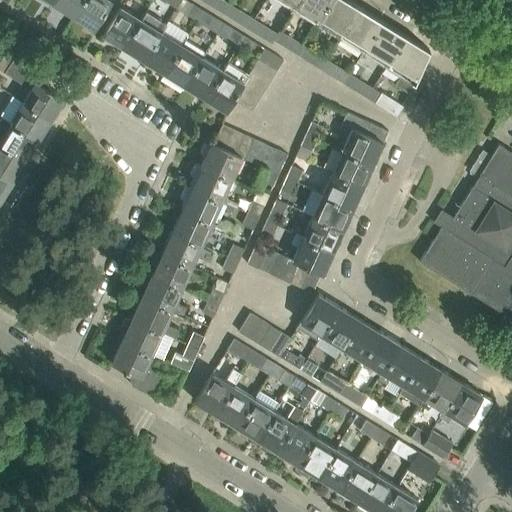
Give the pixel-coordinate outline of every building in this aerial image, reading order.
[(53,0),(52,2),(73,15),(82,0),(53,0)] [(93,28),(111,0),(110,0),(82,0),(73,15),(93,28)] [(316,21),(329,0),(297,0),(293,7),(316,21)] [(340,35),(359,5),(350,0),(329,0),(316,21),(340,35)] [(190,1),(184,12),(195,19),(202,9),(190,1)] [(102,34),(123,47),(141,18),(120,5),(102,34)] [(363,50),(382,19),(359,5),(340,35),(363,50)] [(202,9),(195,19),(216,32),(223,21),(202,9)] [(238,9),(233,18),(248,27),(253,19),(238,9)] [(141,18),(123,47),(143,59),(161,31),(166,23),(146,10),(141,18)] [(253,19),(248,27),(263,37),(269,28),(253,19)] [(386,64),(405,34),(382,19),(363,50),(386,64)] [(223,21),(216,32),(237,45),(243,34),(223,22),(223,21)] [(161,31),(143,59),(163,71),(181,43),(161,31)] [(287,33),(281,43),(296,53),(303,43),(287,33)] [(243,34),(237,45),(248,52),(254,41),(243,34)] [(394,83),(408,92),(428,48),(405,34),(386,64),(400,73),(394,83)] [(181,43),(163,71),(184,84),(201,56),(204,51),(184,38),(181,43)] [(303,43),(296,53),(311,62),(318,52),(303,43)] [(276,69),(283,59),(264,47),(257,57),(276,69)] [(29,88),(22,100),(51,118),(64,97),(51,90),(52,89),(48,86),(47,87),(40,83),(46,72),(15,53),(4,72),(29,88)] [(184,84),(204,97),(222,69),(201,56),(184,84)] [(257,57),(251,67),(270,79),(276,69),(257,57)] [(222,69),(204,97),(223,109),(225,110),(233,98),(239,88),(245,78),(248,73),(227,60),(222,69)] [(334,62),(327,72),(343,82),(349,72),(334,62)] [(263,89),(270,79),(251,67),(248,73),(245,78),(263,89)] [(349,72),(343,82),(358,92),(364,81),(349,72)] [(245,78),(239,88),(257,99),(263,89),(245,78)] [(251,109),(257,99),(239,88),(233,98),(251,109)] [(381,92),(374,102),(397,115),(403,105),(401,104),(381,91),(381,92)] [(38,138),(51,118),(22,100),(9,121),(38,138)] [(341,149),(372,163),(382,141),(365,133),(370,121),(346,111),(338,128),(349,133),(341,149)] [(38,138),(9,121),(1,116),(0,118),(0,143),(25,159),(38,138)] [(311,120),(305,133),(316,138),(322,125),(311,120)] [(222,123),(213,142),(224,148),(233,128),(222,123)] [(233,128),(224,148),(234,153),(244,133),(233,128)] [(241,156),(245,157),(254,138),(244,133),(234,153),(241,156)] [(305,133),(300,144),(311,150),(316,138),(305,133)] [(265,142),(254,138),(245,157),(256,162),(265,142)] [(224,148),(213,142),(211,142),(210,142),(204,142),(200,151),(204,156),(201,164),(223,174),(231,178),(241,156),(234,153),(224,148)] [(265,142),(256,162),(266,167),(275,147),(265,142)] [(509,316),(511,310),(511,151),(498,142),(476,178),(478,179),(474,186),(472,185),(445,227),(441,225),(432,238),(429,243),(419,260),(447,278),(471,293),(471,292),(509,316)] [(0,171),(13,179),(25,159),(0,143),(0,171)] [(275,147),(266,167),(278,172),(287,152),(275,147)] [(341,149),(331,171),(362,185),(372,163),(341,149)] [(231,178),(223,174),(201,164),(200,164),(194,164),(190,173),(194,178),(191,185),(221,199),(223,194),(231,178)] [(291,164),(285,177),(296,182),(302,169),(291,164)] [(266,167),(261,179),(272,184),(278,172),(266,167)] [(0,199),(0,200),(13,179),(0,171),(0,199)] [(352,207),(362,185),(331,171),(321,193),(352,207)] [(285,177),(280,188),(291,193),(296,182),(285,177)] [(181,208),(211,221),(221,199),(191,185),(185,184),(179,196),(184,200),(181,208)] [(321,193),(311,214),(343,228),(346,228),(351,218),(349,215),(352,207),(321,193)] [(252,199),(247,211),(258,216),(263,204),(252,199)] [(201,243),(211,221),(181,208),(171,229),(201,243)] [(271,208),(266,219),(276,224),(282,213),(271,208)] [(247,211),(241,223),(252,228),(258,216),(247,211)] [(311,214),(301,236),(333,250),(342,229),(343,228),(311,214)] [(266,219),(260,232),(271,237),(276,224),(266,219)] [(171,229),(161,251),(191,265),(201,243),(171,229)] [(295,233),(290,242),(297,245),(291,258),(298,261),(309,266),(320,272),(322,273),(333,250),(301,236),(295,233)] [(255,242),(246,262),(257,267),(266,247),(255,242)] [(238,259),(243,248),(233,243),(227,254),(238,259)] [(257,267),(267,271),(276,251),(266,247),(257,267)] [(151,273),(181,287),(191,265),(161,251),(154,251),(150,261),(154,265),(151,273)] [(276,251),(267,271),(278,277),(287,256),(276,251)] [(232,272),(238,259),(227,254),(222,267),(223,268),(232,272)] [(278,277),(289,281),(298,261),(291,258),(287,256),(278,277)] [(298,261),(289,281),(300,286),(309,266),(298,261)] [(320,272),(309,266),(300,286),(311,291),(320,272)] [(151,273),(141,294),(171,308),(185,314),(188,306),(175,300),(181,287),(151,273)] [(213,286),(207,298),(218,303),(224,291),(213,286)] [(317,339),(321,333),(338,305),(317,292),(296,326),(317,339)] [(171,308),(141,294),(131,317),(161,330),(175,336),(178,328),(165,322),(171,308)] [(213,315),(218,303),(207,298),(202,310),(213,315)] [(321,333),(341,345),(358,318),(338,305),(321,333)] [(249,311),(238,330),(247,336),(259,317),(249,311)] [(121,338),(151,352),(161,330),(131,317),(124,317),(120,326),(125,331),(121,338)] [(259,317),(247,336),(257,342),(269,324),(259,317)] [(341,345),(361,358),(379,330),(358,318),(341,345)] [(269,324),(257,342),(268,348),(279,330),(269,324)] [(198,347),(204,335),(193,330),(187,342),(198,347)] [(278,355),(283,346),(290,336),(279,330),(268,348),(278,355)] [(361,358),(382,371),(400,343),(379,330),(361,358)] [(227,347),(247,360),(254,350),(233,337),(227,347)] [(136,373),(131,384),(157,395),(166,375),(145,366),(151,352),(121,338),(111,361),(124,367),(124,368),(128,370),(128,369),(136,373)] [(187,342),(182,354),(193,359),(198,347),(187,342)] [(382,371),(378,378),(385,383),(383,387),(395,395),(398,391),(420,355),(400,343),(382,371)] [(283,346),(278,355),(299,368),(306,357),(299,352),(297,355),(283,346)] [(259,367),(266,357),(254,350),(247,360),(259,367)] [(420,355),(398,391),(418,403),(419,402),(440,368),(420,355)] [(317,364),(306,357),(299,368),(311,375),(317,364)] [(224,379),(212,371),(194,400),(215,412),(233,384),(240,372),(232,367),(224,379)] [(284,368),(277,378),(288,385),(295,375),(284,368)] [(440,368),(419,402),(427,407),(430,401),(443,409),(460,380),(440,368)] [(320,380),(340,393),(347,382),(326,369),(320,380)] [(315,388),(295,375),(288,385),(309,398),(315,388)] [(482,394),(460,380),(443,409),(439,416),(447,421),(451,414),(464,422),(482,394)] [(367,395),(347,382),(340,393),(361,405),(367,395)] [(233,384),(215,412),(223,418),(236,426),(254,397),(233,384)] [(309,398),(329,410),(336,400),(315,388),(309,398)] [(254,397),(236,426),(256,438),(274,409),(278,402),(259,390),(254,397)] [(367,395),(361,405),(381,418),(388,407),(367,395)] [(336,400),(329,410),(341,417),(347,407),(336,400)] [(256,438),(255,444),(264,450),(269,446),(277,450),(294,422),(302,409),(294,404),(286,417),(274,409),(256,438)] [(388,407),(381,418),(392,425),(399,414),(388,407)] [(365,418),(359,429),(370,436),(376,425),(365,418)] [(297,463),(314,434),(294,422),(277,450),(297,463)] [(376,425),(370,436),(382,443),(388,432),(376,425)] [(422,443),(428,433),(417,426),(410,436),(422,443)] [(431,429),(428,433),(422,443),(443,456),(449,446),(452,442),(431,429)] [(310,471),(317,476),(335,447),(314,434),(297,463),(294,468),(307,476),(310,471)] [(406,444),(400,454),(411,460),(407,467),(417,450),(406,444)] [(317,476),(338,488),(355,460),(335,447),(317,476)] [(431,475),(432,474),(438,464),(417,450),(407,467),(428,480),(431,475)] [(338,488),(358,501),(376,472),(355,460),(338,488)] [(358,501),(376,511),(379,511),(396,485),(376,472),(358,501)] [(62,480),(53,503),(77,511),(104,511),(109,498),(62,480)] [(408,511),(417,498),(396,485),(379,511),(408,511)]
